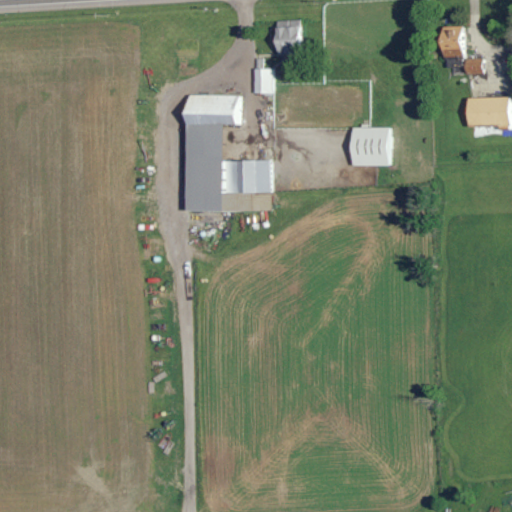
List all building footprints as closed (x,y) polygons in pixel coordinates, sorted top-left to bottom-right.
[(440,32),(444,60),(465,57),(461,29),(440,32)] [(482,58),(464,59),(465,74),(483,74),(482,58)] [(254,93),(273,94),(273,69),(254,68),(254,93)] [(184,212),(271,212),(271,160),(222,160),(223,125),(242,125),(242,95),(185,95),(184,212)] [(467,128),(511,127),(511,97),(466,99),(467,128)] [(388,165),(388,127),(350,128),(351,166),(388,165)]
